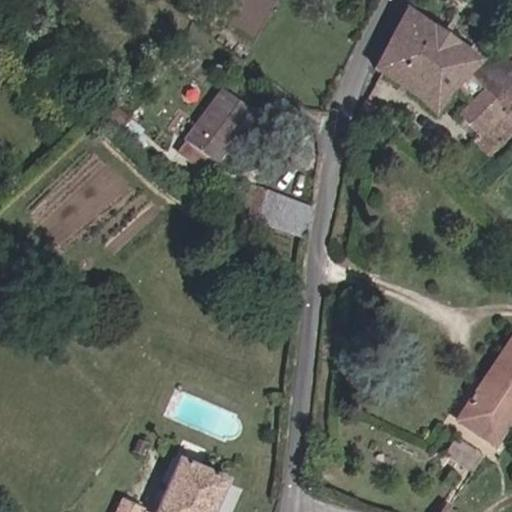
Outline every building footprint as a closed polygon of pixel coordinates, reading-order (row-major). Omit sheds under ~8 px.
[(479,62),(408,11),(374,74),(421,101),(434,115),(449,93),(479,62)] [(470,77),(486,93),(497,103),(511,88),(511,63),(498,48),(483,65),(470,77)] [(451,96),(466,113),(486,93),(470,77),(451,96)] [(511,88),(497,103),(507,114),(511,109),(511,88)] [(251,116),(218,93),(183,145),(215,168),(251,116)] [(486,93),(466,113),(460,118),(481,138),(505,116),(507,114),(497,103),(486,93)] [(511,123),(505,116),(481,138),(475,145),(488,158),(493,154),(511,134),(511,123)] [(236,219),(238,220),(307,241),(312,216),(248,197),(236,219)] [(511,342),(511,341),(457,423),(494,447),(511,420),(511,342)] [(147,446),(139,443),(135,452),(142,456),(147,446)] [(155,457),(158,451),(151,448),(148,454),(155,457)] [(214,511),(228,482),(179,461),(168,485),(163,484),(160,490),(165,493),(156,511),(138,511),(123,504),(119,511),(214,511)]
